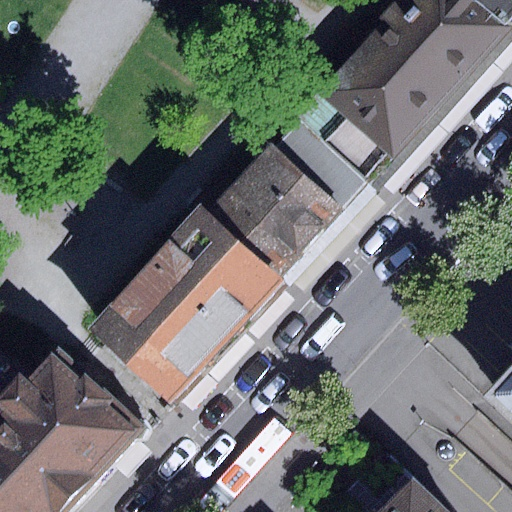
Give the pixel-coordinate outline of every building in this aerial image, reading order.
[(377,188),(511,37),(511,0),(398,0),(295,115),(302,118),(377,188)] [(377,188),(302,118),(211,215),(286,285),(377,188)] [(170,409),(286,285),(211,215),(197,204),(82,327),(170,409)] [(0,511),(64,511),(146,430),(49,353),(26,377),(0,358),(0,511)] [(511,373),(488,399),(511,421),(511,373)] [(446,511),(408,479),(378,511),(446,511)]
